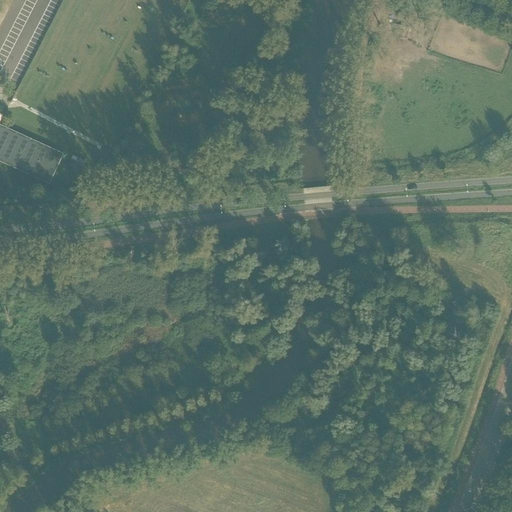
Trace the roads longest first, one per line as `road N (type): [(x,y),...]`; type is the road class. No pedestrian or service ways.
road 1 (secondary): [(0,243),(511,193)]
road 2 (secondary): [(511,181),(0,229)]
road 3 (track): [(374,0),(350,77),(356,211)]
road 4 (unclassified): [(463,511),(511,382)]
